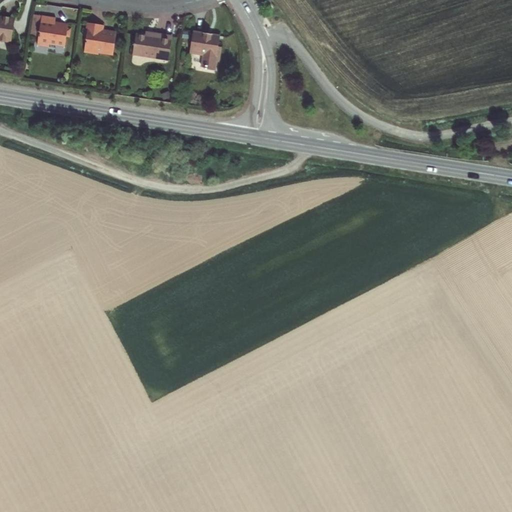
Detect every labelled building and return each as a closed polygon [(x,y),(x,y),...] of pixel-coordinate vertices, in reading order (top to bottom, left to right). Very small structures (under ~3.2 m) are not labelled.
[(0,41),(11,43),(14,20),(2,18),(0,17),(0,41)] [(54,19),(45,18),(41,48),(60,50),(61,47),(69,48),(71,25),(59,24),(59,20),(54,19)] [(97,25),(86,24),(85,40),(86,40),(84,53),(98,55),(98,52),(112,54),(114,31),(101,29),(102,26),(97,25)] [(206,34),(191,32),(189,53),(201,54),(199,68),(214,69),(215,56),(217,56),(218,45),(216,44),(217,35),(206,34)] [(154,44),(138,42),(136,61),(170,65),(172,41),(163,40),(155,39),(154,44)]
